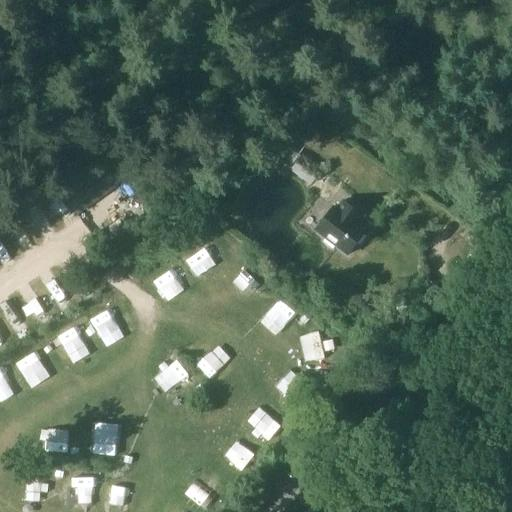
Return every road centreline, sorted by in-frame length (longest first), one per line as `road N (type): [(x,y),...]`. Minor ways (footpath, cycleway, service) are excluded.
road 1 (unclassified): [(356,511),(511,304)]
road 2 (unknown): [(255,511),(332,425),(352,414),(374,410),(417,431)]
